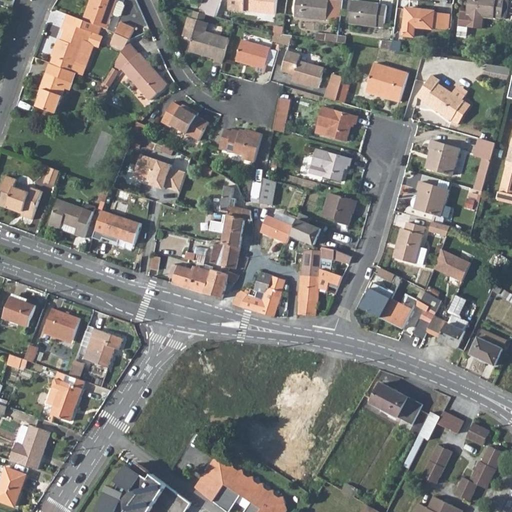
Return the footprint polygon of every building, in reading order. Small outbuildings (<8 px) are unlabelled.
[(90,0),(83,21),(102,28),(106,30),(112,14),(116,2),(116,0),(90,0)] [(211,0),(207,14),(216,17),(221,0),(211,0)] [(230,0),(230,9),(245,12),(245,10),(276,14),(277,0),(230,0)] [(328,20),(330,0),(297,0),(295,16),(328,20)] [(330,0),(328,20),(340,21),(342,0),(330,0)] [(461,13),(459,26),(481,28),(483,16),(501,18),(502,13),(506,14),(508,1),(503,0),(468,0),(467,13),(461,13)] [(350,23),(385,27),(387,5),(353,1),(350,23)] [(112,14),(118,17),(121,15),(123,7),(122,4),(116,2),(112,14)] [(404,36),(417,37),(417,27),(433,29),(433,28),(435,12),(435,11),(408,8),(404,36)] [(435,12),(433,28),(450,30),(452,14),(435,12)] [(51,64),(58,66),(74,72),(76,65),(86,69),(95,47),(89,42),(93,33),(99,35),(102,28),(83,21),(71,17),(66,31),(68,32),(64,41),(62,40),(59,39),(53,56),(54,57),(51,64)] [(214,60),(223,63),(229,39),(205,32),(208,23),(189,17),(183,36),(193,39),(189,50),(202,53),(215,57),(214,60)] [(121,22),(116,34),(129,40),(135,29),(121,22)] [(275,34),(283,35),(284,27),(276,26),(275,34)] [(313,39),(325,41),(326,34),(314,32),(313,39)] [(112,43),(125,49),(128,43),(130,40),(129,40),(116,34),(112,43)] [(273,40),(281,43),(283,34),(283,35),(275,34),(273,40)] [(281,43),(290,45),(293,36),(288,35),(283,34),(281,43)] [(325,41),(337,42),(338,36),(326,34),(325,41)] [(337,42),(345,44),(346,37),(338,36),(337,42)] [(237,60),(256,66),(255,70),(265,73),(272,48),(243,40),(237,60)] [(381,49),(391,50),(392,43),(392,41),(383,40),(381,49)] [(391,50),(400,51),(402,41),(396,40),(396,44),(392,43),(391,50)] [(141,55),(128,43),(125,49),(121,55),(130,65),(141,55)] [(283,70),(295,73),(294,81),(320,88),(325,67),(300,61),(302,54),(288,50),(283,70)] [(123,71),(150,101),(166,86),(149,67),(151,65),(142,55),(141,55),(130,65),(121,55),(114,66),(120,73),(123,71)] [(47,73),(55,76),(58,66),(51,64),(47,73)] [(367,93),(379,96),(380,94),(392,97),(391,100),(401,103),(409,74),(375,65),(367,93)] [(47,73),(41,88),(44,89),(37,106),(55,113),(65,89),(70,91),(76,74),(74,72),(58,66),(55,76),(47,73)] [(112,69),(103,84),(109,88),(118,73),(112,69)] [(325,98),(337,102),(341,88),(344,78),(332,74),(325,98)] [(452,121),(466,100),(465,100),(455,93),(440,83),(442,79),(434,74),(419,96),(427,101),(426,103),(452,121)] [(455,93),(465,100),(470,93),(460,86),(455,93)] [(290,99),(280,98),(274,129),(284,132),(290,99)] [(452,121),(459,125),(472,105),(466,100),(452,121)] [(173,126),(200,140),(210,123),(202,118),(201,119),(197,118),(199,113),(184,105),(182,107),(173,102),(162,123),(172,128),(173,126)] [(358,116),(323,107),(315,133),(346,142),(351,127),(349,126),(350,123),(356,125),(358,116)] [(220,150),(243,156),(243,160),(255,163),(263,135),(247,130),(246,134),(234,131),(233,133),(225,131),(220,150)] [(479,137),(475,154),(483,157),(475,188),(485,191),(498,142),(479,137)] [(429,155),(434,157),(431,169),(453,175),(460,148),(431,140),(429,148),(431,149),(429,155)] [(310,173),(341,181),(344,169),(343,168),(344,165),(349,166),(351,159),(316,149),(310,173)] [(170,165),(139,155),(133,176),(150,182),(150,184),(163,189),(164,187),(179,191),(185,173),(170,167),(170,165)] [(426,168),(431,169),(434,157),(429,155),(426,168)] [(202,172),(211,176),(213,171),(205,166),(202,172)] [(45,183),(55,187),(61,172),(51,168),(49,171),(45,183)] [(0,199),(0,205),(6,208),(7,205),(22,211),(21,215),(31,220),(41,192),(30,188),(28,192),(13,186),(16,179),(5,176),(0,188),(0,191),(3,192),(0,199)] [(260,203),(263,204),(272,206),(277,183),(264,178),(260,203)] [(417,197),(422,199),(419,210),(441,216),(449,190),(420,181),(417,189),(420,190),(417,197)] [(511,194),(511,183),(504,181),(501,192),(511,194)] [(225,232),(223,245),(216,243),(211,263),(235,269),(240,247),(245,219),(251,221),(251,213),(251,211),(249,211),(235,207),(236,199),(232,198),(234,188),(225,187),(222,210),(230,212),(229,215),(225,215),(223,222),(212,219),(210,229),(225,232)] [(323,215),(338,219),(337,221),(349,224),(353,213),(351,212),(352,208),(354,209),(356,200),(329,193),(323,215)] [(86,209),(59,200),(49,225),(60,229),(63,223),(79,229),(76,235),(85,238),(94,212),(86,209)] [(290,234),(314,245),(320,229),(308,223),(310,217),(299,213),(297,217),(290,234)] [(105,233),(134,244),(141,224),(111,214),(105,233)] [(261,232),(286,243),(290,234),(297,217),(290,214),(286,223),(267,215),(261,232)] [(431,233),(446,237),(450,226),(435,222),(431,233)] [(63,223),(60,229),(76,235),(79,229),(63,223)] [(395,258),(415,264),(420,248),(425,227),(408,223),(406,229),(403,229),(395,258)] [(302,275),(320,276),(320,269),(331,272),(333,259),(348,264),(352,257),(352,256),(336,250),(323,247),(322,251),(305,250),(304,254),(304,261),(303,265),(302,275)] [(420,248),(415,264),(423,266),(427,250),(420,248)] [(470,263),(441,250),(434,269),(462,281),(470,263)] [(268,260),(278,264),(281,257),(271,253),(268,260)] [(151,269),(158,270),(160,257),(154,256),(151,269)] [(195,267),(212,272),(212,270),(213,267),(210,266),(204,264),(200,262),(200,261),(197,261),(195,267)] [(174,284),(222,298),(226,287),(227,280),(234,283),(238,279),(239,275),(229,272),(229,275),(212,270),(212,272),(195,267),(194,270),(173,264),(170,277),(176,279),(174,284)] [(300,301),(318,301),(319,287),(327,290),(328,281),(338,285),(342,276),(331,272),(320,269),(320,276),(302,275),(301,289),(300,301)] [(255,290),(258,291),(265,293),(266,293),(269,287),(274,276),(260,272),(255,290)] [(362,307),(383,317),(392,299),(402,278),(396,275),(389,290),(374,282),(362,307)] [(269,287),(283,292),(286,280),(274,276),(269,287)] [(511,293),(498,285),(497,287),(495,292),(499,294),(506,298),(506,299),(509,301),(511,299),(511,297),(511,293)] [(241,306),(271,315),(275,316),(283,292),(269,287),(266,293),(265,293),(264,297),(263,300),(256,297),(247,295),(241,306)] [(233,303),(241,306),(247,295),(249,291),(246,290),(245,292),(241,291),(237,294),(234,302),(233,303)] [(416,299),(418,300),(421,301),(426,292),(421,290),(416,299)] [(420,302),(430,308),(428,312),(435,315),(441,300),(426,292),(421,301),(420,302)] [(383,317),(403,328),(418,300),(416,299),(408,295),(404,305),(392,299),(383,317)] [(456,296),(447,313),(460,319),(459,316),(466,301),(456,296)] [(5,318),(29,326),(36,306),(12,297),(5,318)] [(299,314),(316,315),(318,301),(300,301),(299,314)] [(45,331),(72,340),(80,319),(53,309),(45,331)] [(423,320),(430,324),(433,318),(427,315),(426,317),(424,316),(423,320)] [(427,331),(442,338),(440,340),(457,348),(465,331),(464,331),(467,324),(454,318),(451,325),(434,317),(433,318),(430,324),(427,331)] [(414,334),(424,338),(427,331),(430,324),(423,320),(421,320),(414,334)] [(84,358),(109,367),(115,348),(119,350),(123,338),(94,328),(84,358)] [(471,354),(495,366),(506,341),(484,330),(480,338),(478,337),(471,354)] [(45,331),(44,333),(71,343),(72,340),(45,331)] [(26,359),(28,360),(33,362),(39,347),(31,344),(26,359)] [(7,365),(19,369),(20,366),(25,368),(28,360),(26,359),(11,354),(7,365)] [(70,375),(79,379),(84,367),(79,365),(81,359),(76,357),(70,375)] [(280,387),(292,394),(289,400),(302,408),(311,393),(304,389),(312,373),(293,362),(280,387)] [(59,371),(48,403),(54,405),(51,413),(71,420),(85,381),(79,379),(70,375),(59,371)] [(371,403),(413,424),(423,405),(381,383),(371,403)] [(438,422),(459,432),(464,420),(444,410),(440,417),(438,422)] [(425,437),(429,440),(438,422),(440,417),(431,412),(419,435),(425,437)] [(269,443),(280,449),(295,424),(283,418),(269,443)] [(467,437),(484,445),(491,430),(475,422),(467,437)] [(9,461),(37,471),(50,432),(30,425),(29,427),(23,425),(17,442),(15,442),(9,461)] [(148,440),(165,455),(172,446),(174,448),(178,442),(172,438),(173,437),(159,426),(148,440)] [(422,476),(436,483),(453,452),(438,445),(422,476)] [(456,493),(470,501),(479,484),(487,489),(505,454),(491,446),(483,463),(481,462),(471,481),(465,478),(456,493)] [(214,460),(196,488),(211,499),(228,511),(230,511),(241,494),(252,501),(244,511),(285,511),(281,509),(285,503),(283,496),(276,498),(273,489),(266,491),(263,482),(256,485),(253,476),(245,478),(243,469),(235,472),(232,462),(225,465),(223,457),(214,460)] [(0,486),(0,501),(14,506),(21,489),(19,488),(24,474),(7,467),(0,486)] [(185,511),(192,503),(153,475),(150,479),(133,467),(102,511),(185,511)] [(342,491),(354,497),(358,489),(347,483),(342,491)] [(414,511),(462,511),(464,511),(434,496),(428,507),(419,503),(414,511)] [(382,511),(366,503),(361,511),(382,511)]
